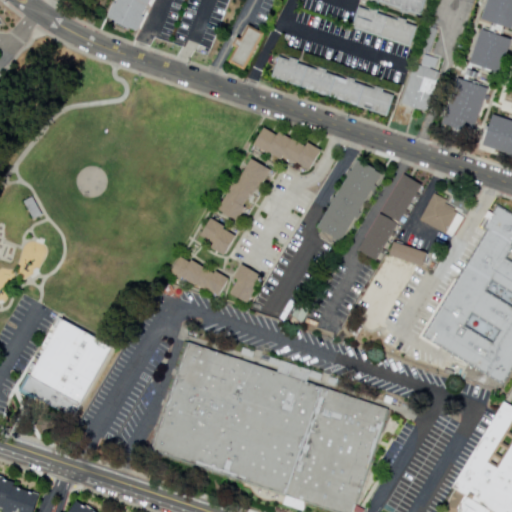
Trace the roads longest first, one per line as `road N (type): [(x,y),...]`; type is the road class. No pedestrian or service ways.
road 1 (residential): [(34,9),(123,55),(511,184)]
road 2 (residential): [(204,511),(0,443)]
